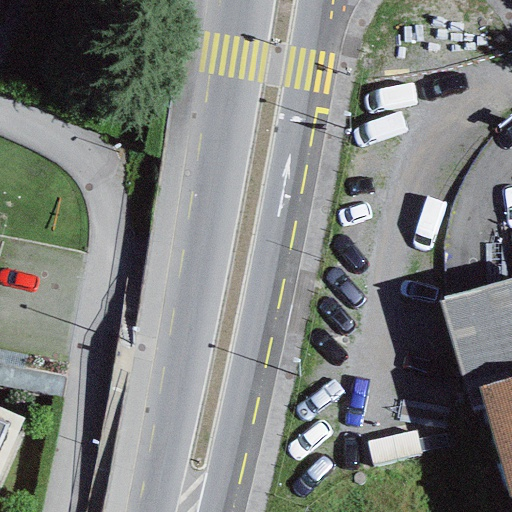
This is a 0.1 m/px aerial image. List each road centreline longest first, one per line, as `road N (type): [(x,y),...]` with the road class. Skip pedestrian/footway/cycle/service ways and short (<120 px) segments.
road 1 (primary): [(276,41),(183,511)]
road 2 (residential): [(44,511),(100,255),(90,189),(54,142),(0,118)]
